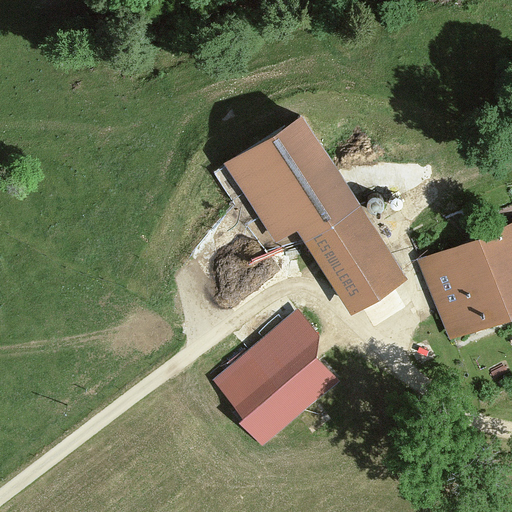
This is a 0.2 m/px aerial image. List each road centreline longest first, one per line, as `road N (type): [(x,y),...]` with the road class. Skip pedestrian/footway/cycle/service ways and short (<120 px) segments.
road 1 (track): [(0,498),(287,288),(314,293),(469,421),(511,426)]
road 2 (track): [(511,161),(402,229)]
